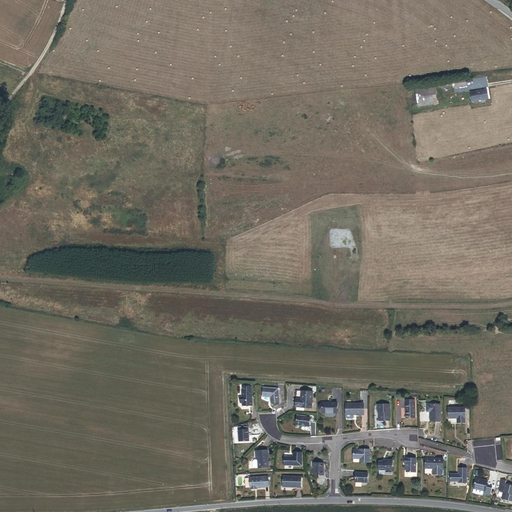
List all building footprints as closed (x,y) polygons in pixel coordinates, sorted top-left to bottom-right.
[(463,81),(449,83),(450,91),(464,89),(463,81)] [(414,105),(433,102),(432,93),(413,95),(414,105)] [(469,106),(486,103),(484,93),(467,96),(469,106)] [(239,407),(249,407),(248,387),(239,387),(239,391),(238,391),(238,397),(237,397),(237,404),(239,404),(239,407)] [(275,390),(260,388),(259,397),(267,398),(267,404),(276,403),(275,390)] [(309,393),(298,392),(297,400),(293,399),(292,408),(308,409),(309,393)] [(385,402),(373,402),(373,411),(374,411),(374,419),(386,419),(385,402)] [(401,416),(411,416),(411,402),(401,402),(401,416)] [(436,402),(422,402),(422,410),(425,410),(425,419),(436,419),(436,402)] [(321,413),(336,413),(336,403),(321,403),(321,413)] [(344,415),(361,414),(361,405),(343,405),(344,415)] [(461,405),(444,405),(444,416),(444,421),(461,421),(461,405)] [(294,428),(308,428),(308,419),(303,419),(303,417),(294,417),(294,428)] [(248,431),(236,431),(237,443),(247,442),(247,437),(248,437),(248,431)] [(355,462),(365,462),(366,450),(350,449),(350,458),(355,458),(355,462)] [(265,451),(254,452),(254,461),(253,461),(252,462),(251,463),(250,464),(251,468),(252,469),(256,469),(267,468),(265,451)] [(291,458),(282,458),(282,467),(300,467),(300,454),(291,454),(291,458)] [(429,473),(439,473),(439,457),(424,456),(424,466),(429,466),(429,473)] [(412,459),(401,459),(400,465),(402,465),(401,473),(411,473),(412,459)] [(388,473),(388,461),(378,460),(378,462),(374,461),(374,471),(381,471),(381,472),(388,473)] [(322,464),(311,464),(311,476),(322,477),(322,464)] [(454,471),(446,471),(446,479),(455,479),(455,480),(463,480),(463,466),(454,465),(454,471)] [(363,474),(351,473),(350,483),(363,483),(363,474)] [(247,479),(243,480),(244,488),(248,487),(248,489),(248,490),(256,490),(255,489),(267,488),(266,477),(247,479)] [(279,488),(298,488),(298,477),(279,477),(279,488)] [(480,490),(481,491),(482,487),(483,483),(483,481),(472,478),(469,488),(470,488),(480,490)] [(498,478),(495,489),(499,490),(498,497),(511,500),(511,484),(502,482),(503,479),(498,478)]
